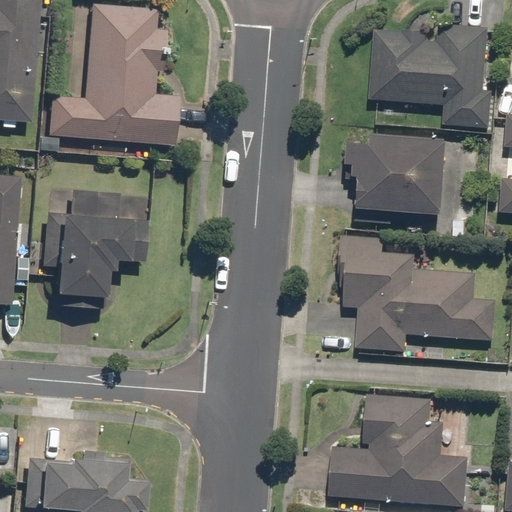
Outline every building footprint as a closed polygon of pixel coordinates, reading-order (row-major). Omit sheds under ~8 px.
[(0,0),(0,116),(32,119),(41,0),(0,0)] [(159,7),(94,2),(87,96),(53,93),(50,133),(176,142),(179,94),(156,92),(157,69),(164,70),(168,27),(157,27),(159,7)] [(379,27),(373,96),(449,102),(447,121),(493,125),(496,89),(486,88),(492,25),(443,21),(441,39),(429,38),(430,28),(407,26),(407,29),(379,27)] [(455,136),(379,131),(379,139),(355,138),(353,158),(363,159),(359,218),(396,221),(397,206),(450,209),(455,136)] [(0,299),(13,301),(23,175),(0,173),(0,299)] [(66,211),(48,210),(44,263),(59,264),(56,302),(105,306),(106,292),(111,292),(113,265),(118,265),(119,255),(147,257),(150,216),(119,214),(121,190),(74,187),(72,209),(66,209),(66,211)] [(411,331),(496,338),(499,298),(478,297),(480,271),(418,267),(420,251),(387,249),(388,237),(347,234),(343,272),(346,272),(345,285),(349,285),(348,304),(362,305),(359,344),(409,348),(411,331)] [(337,444),(333,493),(468,503),(472,455),(444,452),(447,420),(434,419),(435,397),(371,392),(367,447),(337,444)] [(76,509),(75,511),(144,511),(144,509),(150,509),(152,478),(129,477),(130,455),(75,452),(75,459),(32,457),(29,506),(76,509)]
